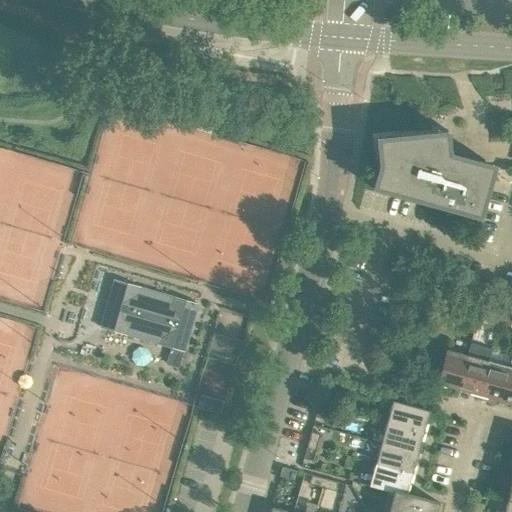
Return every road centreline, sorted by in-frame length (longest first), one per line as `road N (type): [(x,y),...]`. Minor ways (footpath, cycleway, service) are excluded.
road 1 (residential): [(341,37),(327,207),(243,511)]
road 2 (tertiary): [(93,0),(341,37)]
road 3 (tertiary): [(341,37),(511,48)]
road 4 (residential): [(447,511),(474,412),(511,422)]
